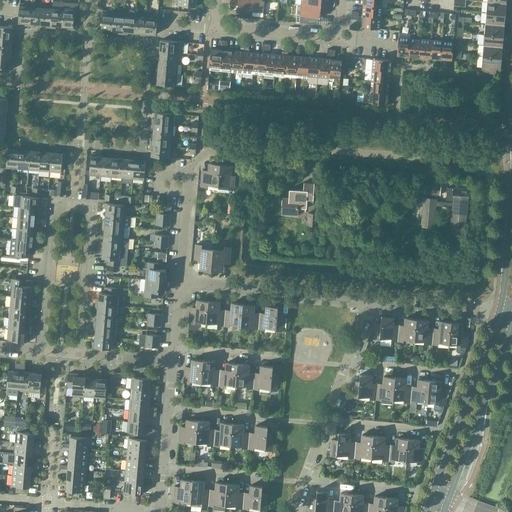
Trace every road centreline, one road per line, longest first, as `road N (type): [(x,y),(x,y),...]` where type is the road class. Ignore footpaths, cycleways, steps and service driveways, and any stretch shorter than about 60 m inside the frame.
road 1 (residential): [(177,286),(186,170),(217,144),(451,160)]
road 2 (residential): [(77,359),(91,209),(71,203),(52,207),(40,356)]
road 3 (tertiary): [(499,312),(432,496)]
road 4 (residential): [(370,303),(177,286)]
road 5 (tertiary): [(448,502),(511,326)]
road 6 (residential): [(499,312),(370,303)]
road 7 (residential): [(341,39),(216,30)]
